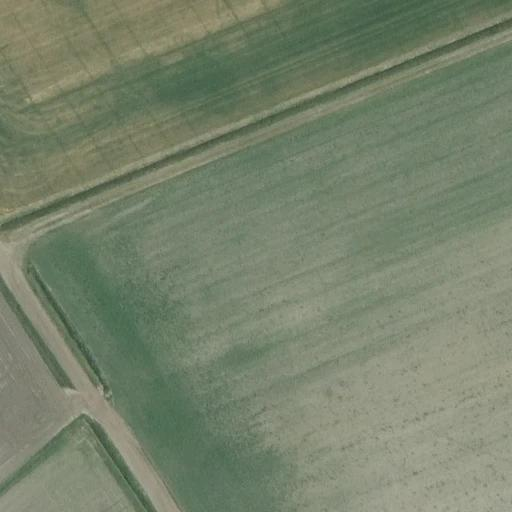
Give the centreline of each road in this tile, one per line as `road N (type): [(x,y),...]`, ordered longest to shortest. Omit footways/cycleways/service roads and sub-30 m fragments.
road 1 (track): [(0,245),(511,38)]
road 2 (track): [(0,257),(165,511)]
